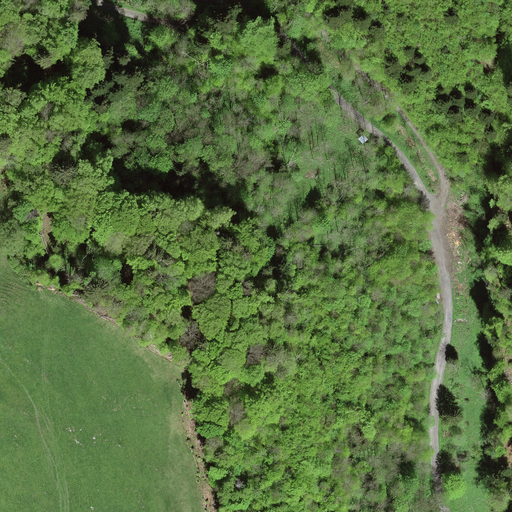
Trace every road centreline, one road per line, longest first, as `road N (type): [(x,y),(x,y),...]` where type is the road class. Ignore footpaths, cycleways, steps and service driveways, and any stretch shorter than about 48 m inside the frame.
road 1 (track): [(451,511),(436,457),(447,288),(428,204),(388,144),(283,35),(230,0)]
road 2 (track): [(307,0),(326,37),(432,151),(445,184),(436,226)]
road 3 (track): [(89,0),(171,26),(224,0)]
